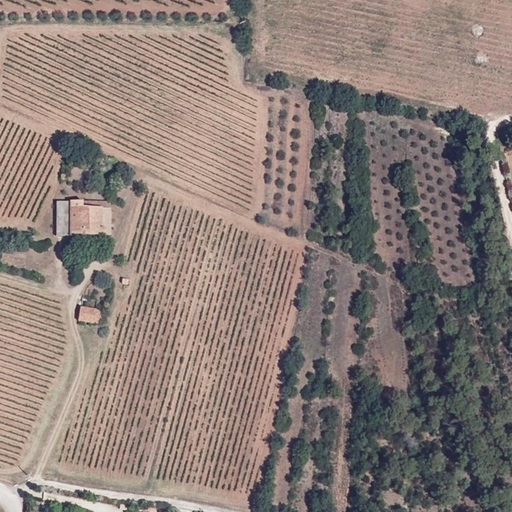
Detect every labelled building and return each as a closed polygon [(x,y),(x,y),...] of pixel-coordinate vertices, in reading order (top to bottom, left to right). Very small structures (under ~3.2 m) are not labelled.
[(466,41),(451,41),(452,53),(466,53),(466,41)] [(109,147),(100,143),(99,152),(105,154),(108,155),(109,147)] [(103,195),(76,198),(77,205),(103,203),(103,195)] [(105,224),(104,218),(103,203),(77,205),(76,198),(50,201),(53,234),(105,230),(105,224)] [(70,294),(67,315),(77,316),(78,303),(80,295),(70,293),(70,294)] [(91,318),(93,305),(91,305),(78,303),(77,316),(91,318)] [(93,305),(91,318),(98,319),(100,306),(93,305)]
